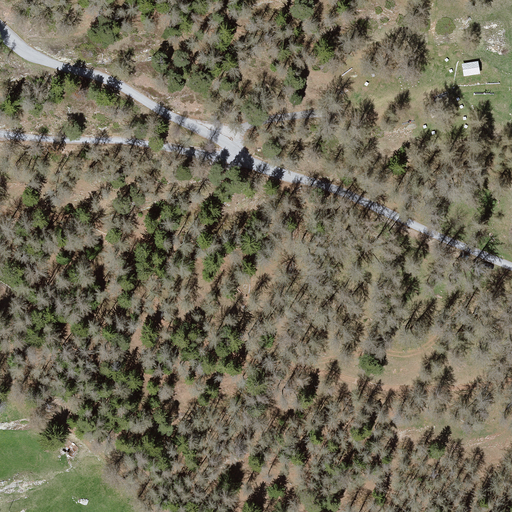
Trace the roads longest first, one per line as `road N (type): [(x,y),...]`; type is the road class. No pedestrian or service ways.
road 1 (unclassified): [(251,164),(129,95),(32,57),(0,30)]
road 2 (unclassified): [(511,270),(251,164)]
road 3 (residential): [(251,164),(0,130)]
road 4 (track): [(210,141),(255,123),(436,86)]
